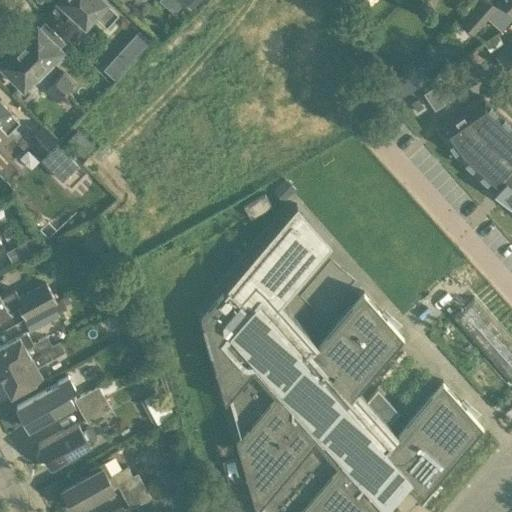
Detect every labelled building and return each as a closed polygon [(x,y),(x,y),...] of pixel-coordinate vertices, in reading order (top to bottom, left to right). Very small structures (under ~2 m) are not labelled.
[(104,24),(115,11),(103,0),(58,0),(59,0),(51,8),(61,17),(67,11),(83,25),(94,14),(104,24)] [(177,0),(161,0),(173,11),(181,3),(177,0)] [(466,15),(467,16),(480,0),(461,0),(456,6),(466,15)] [(480,0),(467,16),(466,15),(460,22),(472,33),(497,6),(490,0),(480,0)] [(511,11),(511,0),(498,0),(511,12),(511,11)] [(36,24),(17,43),(45,72),(54,63),(50,59),(61,49),(36,24)] [(299,67),(310,86),(335,72),(308,25),(283,40),(273,46),(288,73),(299,67)] [(149,41),(138,31),(130,40),(141,50),(149,41)] [(511,37),(495,57),(511,71),(511,37)] [(265,62),(242,75),(267,118),(292,103),(280,82),(290,77),(288,73),(273,46),(270,40),(257,48),(265,62)] [(38,79),(45,72),(17,43),(0,60),(0,63),(23,86),(34,75),(38,79)] [(114,79),(128,64),(117,55),(104,69),(114,79)] [(408,76),(419,85),(427,74),(415,66),(408,76)] [(43,89),(55,101),(65,90),(75,80),(63,68),(52,79),(43,89)] [(197,102),(222,146),(247,131),(235,111),(246,105),(226,70),(214,77),(220,88),(197,102)] [(443,78),(422,92),(433,109),(454,96),(443,78)] [(483,97),(437,129),(456,156),(490,187),(492,184),(503,199),(511,207),(511,122),(484,97),(483,97)] [(8,112),(10,110),(0,100),(0,126),(6,132),(17,120),(8,112)] [(40,123),(28,134),(42,149),(54,137),(40,123)] [(92,145),(76,129),(67,138),(83,154),(92,145)] [(175,175),(185,169),(183,165),(186,164),(175,145),(173,147),(163,130),(138,145),(159,182),(148,188),(157,204),(183,189),(175,175)] [(38,156),(60,179),(79,162),(57,139),(38,156)] [(283,201),(295,187),(283,177),(272,190),(283,201)] [(270,205),(264,193),(243,205),(249,217),(270,205)] [(295,203),(199,316),(245,474),(255,511),(374,511),(385,499),(372,484),(382,475),(392,466),(419,497),(481,424),(442,379),(396,432),(387,423),(398,410),(376,386),(366,398),(357,388),(402,335),(362,290),(317,343),(280,301),(330,242),(295,203)] [(42,244),(35,232),(18,242),(19,243),(5,250),(11,261),(42,244)] [(98,262),(105,273),(122,262),(115,251),(98,262)] [(17,304),(23,316),(54,299),(44,282),(18,296),(13,288),(0,294),(0,318),(6,315),(4,311),(17,304)] [(54,299),(23,316),(30,330),(59,315),(58,314),(67,309),(60,297),(54,300),(54,299)] [(475,345),(510,384),(511,382),(511,340),(495,321),(473,297),(451,317),(475,345)] [(132,307),(114,316),(124,334),(141,325),(132,307)] [(27,330),(0,345),(0,371),(51,343),(46,335),(34,342),(27,330)] [(52,345),(51,343),(0,371),(0,376),(10,395),(42,378),(33,361),(38,358),(41,364),(65,351),(59,340),(52,345)] [(16,405),(28,428),(73,403),(67,392),(74,386),(67,373),(56,379),(58,381),(16,405)] [(104,393),(118,385),(112,375),(98,383),(74,397),(80,407),(104,393)] [(111,406),(104,393),(80,407),(87,420),(111,406)] [(164,407),(150,415),(155,423),(169,415),(164,407)] [(50,467),(90,445),(77,421),(36,444),(50,467)] [(114,485),(116,484),(121,495),(142,484),(136,473),(132,475),(127,465),(112,474),(111,473),(108,474),(102,463),(60,486),(73,509),(115,487),(114,485)] [(149,496),(142,484),(121,495),(126,503),(108,511),(130,511),(128,507),(149,496)]
